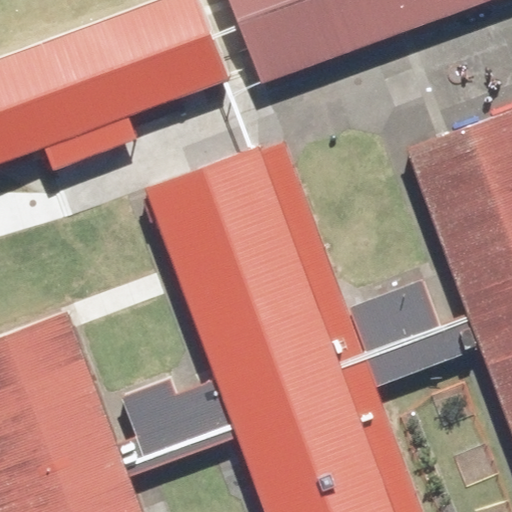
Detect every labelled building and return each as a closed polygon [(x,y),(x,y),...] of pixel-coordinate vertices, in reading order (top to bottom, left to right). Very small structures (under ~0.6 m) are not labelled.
[(133,0),(0,44),(0,155),(239,77),(213,0),(133,0)] [(245,0),(269,70),(475,0),(245,0)] [(511,105),(422,138),(511,382),(511,105)] [(414,511),(270,135),(151,180),(277,511),(414,511)] [(0,326),(0,468),(15,511),(154,511),(79,299),(0,326)]
